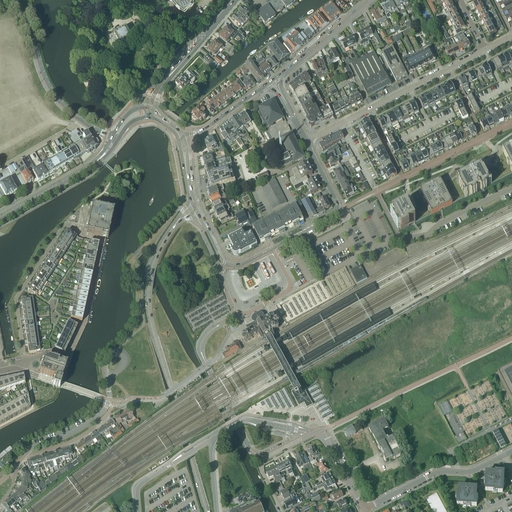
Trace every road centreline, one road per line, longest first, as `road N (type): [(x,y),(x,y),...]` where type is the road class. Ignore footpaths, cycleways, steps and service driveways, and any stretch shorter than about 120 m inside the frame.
road 1 (secondary): [(206,511),(147,302),(158,249),(194,206)]
road 2 (secondary): [(194,206),(229,265),(333,217),(337,203),(304,139)]
road 3 (unclassified): [(304,139),(485,49)]
road 4 (residential): [(511,188),(402,239),(375,193)]
road 5 (residential): [(364,510),(435,470),(469,472),(504,454)]
road 6 (residential): [(24,362),(15,299),(65,224)]
road 7 (residential): [(15,465),(103,412),(107,374)]
road 8 (unclassified): [(80,120),(44,79),(10,0)]
road 9 (secondary): [(273,79),(369,0)]
road 10 (residential): [(282,511),(260,464),(322,430)]
